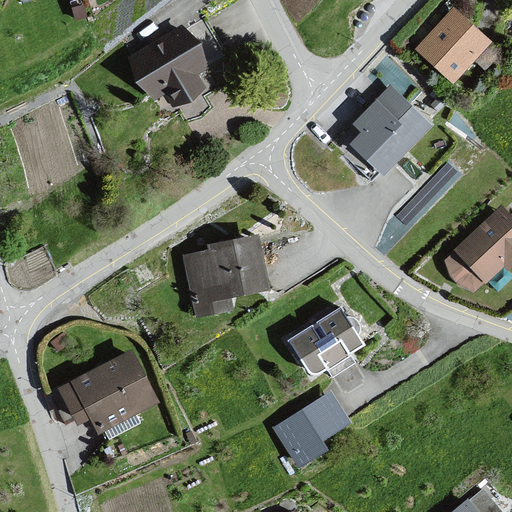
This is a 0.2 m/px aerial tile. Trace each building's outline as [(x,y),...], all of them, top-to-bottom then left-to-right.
[(453,1),(414,45),(453,81),(493,37),(453,1)] [(209,73),(185,32),(127,62),(153,104),(166,99),(173,112),(192,107),(207,93),(199,79),(209,73)] [(389,79),(350,118),(357,125),(347,136),(382,170),(431,121),(389,79)] [(511,218),(500,205),(442,256),(446,269),(456,283),(472,288),(511,253),(511,218)] [(206,254),(183,258),(192,303),(193,319),(236,321),(232,301),(267,297),(257,240),(205,248),(206,254)] [(343,311),(286,343),(301,368),(312,377),(323,373),(351,359),(349,356),(364,348),(343,311)] [(131,355),(56,392),(75,428),(88,425),(96,438),(159,410),(131,355)] [(334,385),(273,418),(297,463),(329,446),(323,435),(353,419),(334,385)] [(466,502),(454,511),(500,511),(483,492),(469,505),(466,502)]
